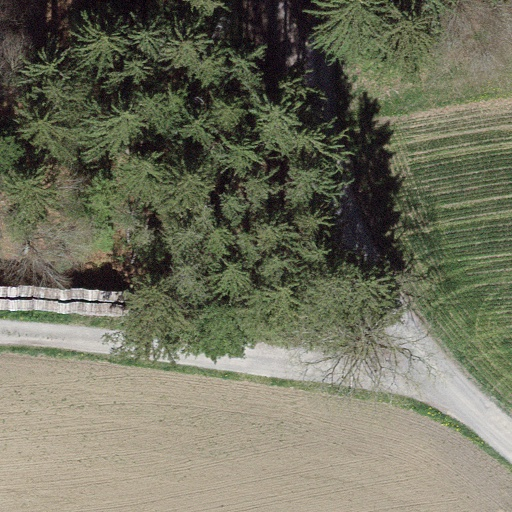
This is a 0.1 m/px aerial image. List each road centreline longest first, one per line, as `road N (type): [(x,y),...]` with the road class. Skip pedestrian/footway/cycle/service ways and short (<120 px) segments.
road 1 (unclassified): [(511,445),(431,379),(368,272),(321,130),(318,0)]
road 2 (track): [(0,330),(431,379)]
